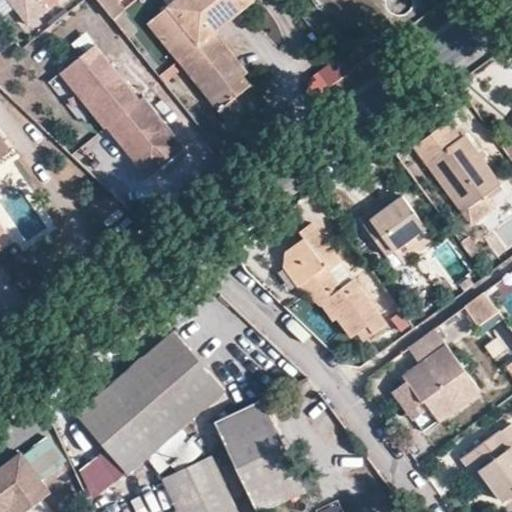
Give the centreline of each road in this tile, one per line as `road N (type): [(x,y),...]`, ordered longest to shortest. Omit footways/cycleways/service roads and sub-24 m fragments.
road 1 (tertiary): [(187,250),(508,0)]
road 2 (residential): [(429,511),(323,358),(187,250)]
road 3 (tertiary): [(0,385),(187,250)]
